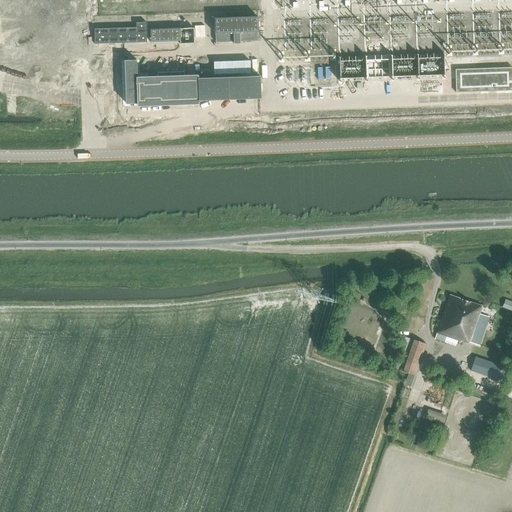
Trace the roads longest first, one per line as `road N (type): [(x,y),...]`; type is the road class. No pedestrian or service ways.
road 1 (unclassified): [(0,245),(213,243),(511,223)]
road 2 (secondary): [(0,156),(511,136)]
